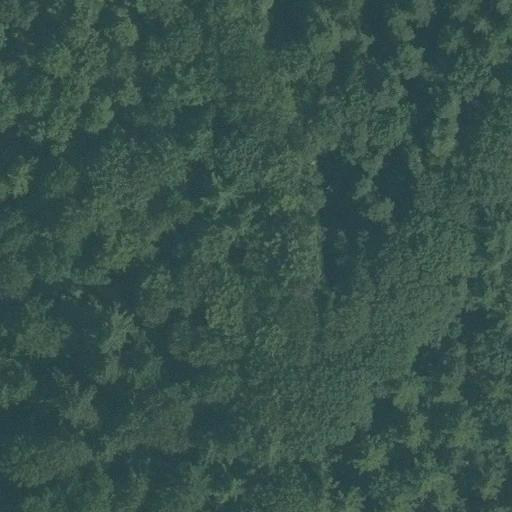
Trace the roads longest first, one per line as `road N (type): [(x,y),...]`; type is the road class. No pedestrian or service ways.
road 1 (track): [(262,471),(511,102)]
road 2 (unknown): [(258,511),(276,494),(302,439),(342,402),(511,151)]
road 3 (track): [(278,321),(254,131),(226,59),(185,0)]
road 4 (track): [(246,511),(277,406),(278,321)]
